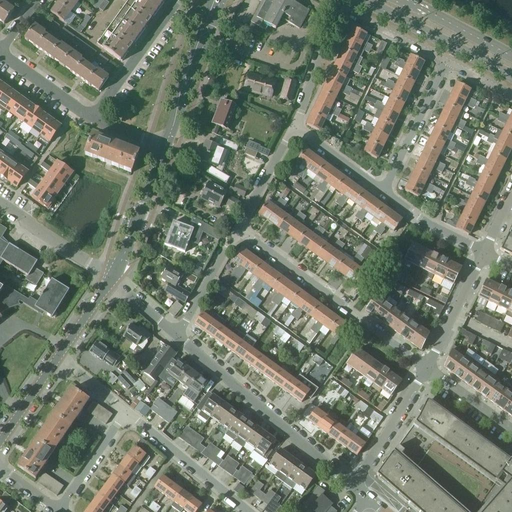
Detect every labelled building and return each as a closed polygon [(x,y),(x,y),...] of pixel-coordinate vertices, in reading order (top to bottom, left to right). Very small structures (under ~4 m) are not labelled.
[(58,3),(71,12),(78,2),(74,0),(57,0),(57,1),(59,2),(58,3)] [(158,9),(145,0),(128,0),(116,18),(140,35),(147,25),(148,26),(152,20),(151,19),(158,9)] [(145,0),(158,9),(164,0),(145,0)] [(299,28),(309,10),(290,0),(259,0),(259,1),(262,2),(251,22),(266,30),(268,25),(276,28),(281,18),(299,28)] [(101,5),(97,1),(93,7),(97,10),(98,9),(101,5)] [(9,7),(6,11),(1,8),(3,5),(0,3),(0,20),(2,22),(1,23),(4,25),(14,11),(9,7)] [(51,13),(64,22),(71,12),(58,3),(51,13)] [(132,45),(140,35),(116,18),(97,44),(121,62),(128,51),(129,52),(133,46),(132,45)] [(48,25),(56,31),(60,27),(51,21),(48,25)] [(34,45),(33,45),(53,60),(54,59),(59,63),(59,64),(62,66),(72,52),(67,48),(63,53),(59,50),(62,47),(43,34),(41,37),(37,34),(40,29),(35,25),(25,39),(28,41),(34,45)] [(354,28),(348,39),(371,49),(372,46),(367,44),(367,43),(363,41),(366,34),(354,28)] [(80,41),(77,39),(63,29),(59,34),(76,46),(80,41)] [(348,39),(343,49),(356,55),(359,49),(363,51),(369,53),(371,49),(348,39)] [(96,53),(80,41),(76,46),(93,58),(96,53)] [(376,53),(381,55),(387,44),(381,41),(376,53)] [(343,49),(338,60),(360,71),(362,67),(359,66),(362,59),(356,55),(343,49)] [(96,90),(99,92),(109,78),(98,70),(97,72),(80,60),(78,63),(73,60),(76,55),(72,52),(62,66),(64,68),(65,67),(70,71),(70,72),(90,86),(91,85),(96,89),(96,90)] [(105,66),(108,61),(100,55),(96,60),(105,66)] [(410,58),(406,67),(418,73),(424,62),(411,56),(410,58)] [(338,60),(333,71),(345,77),(349,69),(353,70),(352,72),(358,75),(360,71),(338,60)] [(398,68),(395,75),(401,77),(414,83),(418,73),(406,67),(402,65),(400,69),(398,68)] [(333,71),(327,82),(340,88),(343,82),(345,77),(333,71)] [(271,97),(275,82),(249,75),(245,90),(271,97)] [(401,77),(395,88),(408,94),(414,83),(401,77)] [(286,79),(281,99),(290,101),(296,82),(286,79)] [(327,82),(322,93),(335,99),(339,90),(340,88),(327,82)] [(458,83),(452,95),(475,106),(476,102),(470,99),(471,97),(467,95),(469,91),(470,89),(458,83)] [(395,88),(390,99),(403,105),(408,94),(395,88)] [(6,110),(17,95),(8,89),(0,99),(0,109),(4,113),(7,110),(6,110)] [(322,93),(317,103),(339,114),(341,110),(335,108),(335,107),(332,105),(335,99),(322,93)] [(15,116),(25,102),(17,95),(6,110),(7,110),(15,116)] [(452,95),(447,105),(459,111),(462,106),(466,108),(467,106),(473,109),(475,106),(452,95)] [(390,99),(385,109),(398,115),(403,105),(390,99)] [(227,130),(235,107),(221,101),(212,124),(227,130)] [(25,102),(15,116),(24,123),(34,108),(25,102)] [(317,103),(312,114),(324,120),(327,115),(331,117),(332,115),(338,117),(339,114),(317,103)] [(371,103),(369,107),(373,109),(380,112),(383,113),(380,120),(392,127),(398,115),(385,109),(382,108),(375,105),(371,103)] [(447,105),(442,116),(454,122),(459,111),(447,105)] [(34,108),(24,123),(32,129),(43,114),(34,108)] [(500,113),(499,117),(511,123),(511,114),(511,117),(507,114),(506,116),(500,113)] [(43,114),(32,129),(41,135),(52,121),(43,114)] [(312,114),(306,125),(319,131),(324,120),(312,114)] [(442,116),(437,127),(449,133),(454,135),(457,128),(472,135),(474,132),(464,127),(458,124),(454,122),(442,116)] [(511,123),(499,117),(497,121),(503,124),(503,122),(508,124),(504,132),(511,136),(511,123)] [(362,121),(360,124),(365,126),(371,130),(375,131),(387,137),(392,127),(380,120),(380,121),(376,119),(374,118),(371,125),(362,121)] [(39,138),(48,145),(61,127),(52,121),(41,135),(39,138)] [(437,127),(431,137),(444,143),(449,133),(437,127)] [(490,135),(488,139),(511,149),(511,146),(511,136),(504,132),(498,130),(494,137),(490,135)] [(375,131),(369,142),(382,148),(387,137),(375,131)] [(131,173),(139,153),(93,135),(85,155),(131,173)] [(483,136),(481,139),(492,145),(488,152),(493,154),(505,160),(511,149),(488,139),(483,136)] [(431,137),(426,148),(439,154),(443,146),(446,148),(446,149),(452,152),(454,148),(448,145),(444,143),(431,137)] [(230,178),(220,172),(229,149),(237,152),(239,145),(221,138),(218,145),(225,147),(225,149),(206,142),(199,160),(202,162),(201,164),(208,166),(209,164),(217,167),(216,170),(210,166),(207,172),(226,184),(230,178)] [(249,142),(246,148),(257,153),(260,146),(249,142)] [(355,146),(354,148),(364,153),(377,159),(382,148),(369,142),(366,149),(362,147),(356,144),(355,146)] [(246,148),(244,154),(255,158),(257,153),(246,148)] [(426,148),(421,159),(433,165),(435,162),(439,154),(426,148)] [(1,154),(0,155),(0,173),(12,157),(3,150),(1,154)] [(305,150),(297,161),(302,165),(299,169),(301,170),(304,172),(315,157),(305,150)] [(479,156),(478,160),(484,163),(488,165),(500,171),(505,160),(493,154),(489,161),(480,156),(479,156)] [(12,157),(0,173),(0,175),(8,181),(21,163),(12,157)] [(315,157),(304,172),(308,174),(310,171),(316,175),(324,164),(315,157)] [(421,159),(416,170),(428,176),(433,165),(421,159)] [(74,174),(66,168),(58,162),(53,170),(51,171),(67,183),(74,174)] [(21,163),(8,181),(17,188),(28,173),(30,169),(21,163)] [(316,175),(312,181),(319,186),(320,184),(322,185),(323,186),(326,182),(334,171),(324,164),(316,175)] [(487,167),(483,175),(495,181),(500,171),(488,165),(487,167)] [(416,170),(411,180),(423,186),(427,188),(433,191),(440,195),(441,191),(428,185),(424,184),(428,176),(416,170)] [(45,180),(61,192),(67,183),(51,171),(50,173),(45,180)] [(326,182),(323,186),(327,188),(326,188),(328,190),(331,186),(336,189),(344,178),(334,171),(326,182)] [(469,178),(467,181),(490,192),(495,181),(483,175),(478,184),(474,182),(475,180),(469,178)] [(344,178),(336,189),(340,192),(343,195),(345,197),(348,192),(353,185),(344,178)] [(40,187),(39,189),(54,200),(61,192),(45,180),(40,187)] [(411,180),(405,191),(418,197),(419,196),(423,186),(411,180)] [(467,181),(465,185),(471,188),(472,186),(476,188),(474,192),(472,197),(484,203),(490,192),(467,181)] [(210,182),(204,192),(201,198),(220,207),(228,191),(210,182)] [(293,188),(303,195),(306,190),(296,183),(293,188)] [(244,198),(247,190),(236,185),(233,193),(244,198)] [(343,200),(339,206),(340,206),(342,208),(348,199),(355,204),(363,193),(353,185),(348,192),(345,197),(343,200)] [(32,198),(48,209),(54,200),(39,189),(37,191),(32,198)] [(314,192),(309,199),(312,201),(314,199),(319,191),(316,189),(314,192)] [(319,191),(314,199),(319,203),(325,195),(323,194),(321,192),(319,191)] [(363,193),(355,204),(365,211),(373,200),(363,193)] [(227,204),(237,210),(241,203),(231,197),(227,204)] [(465,202),(463,206),(467,207),(479,214),(484,203),(472,197),(469,202),(465,200),(464,202),(465,202)] [(283,201),(279,206),(283,209),(289,200),(285,198),(283,201)] [(373,200),(365,211),(374,218),(383,207),(373,200)] [(267,202),(258,213),(269,221),(277,210),(275,208),(267,202)] [(466,210),(461,218),(474,224),(479,214),(467,207),(463,206),(462,208),(466,210)] [(383,207),(374,218),(384,225),(392,214),(391,213),(389,212),(383,207)] [(277,210),(269,221),(278,228),(286,216),(280,212),(277,210)] [(392,214),(384,225),(392,231),(394,232),(402,221),(392,214)] [(286,216),(278,228),(288,235),(296,224),(294,222),(286,216)] [(456,229),(468,235),(474,224),(461,218),(457,228),(456,229)] [(322,229),(307,249),(317,256),(325,245),(328,241),(321,236),(332,221),(329,219),(326,224),(322,229)] [(168,236),(165,245),(185,252),(185,253),(189,241),(197,244),(202,231),(210,235),(219,240),(219,241),(222,234),(213,229),(197,220),(193,230),(174,222),(171,230),(168,228),(165,235),(168,236)] [(306,231),(297,242),(307,249),(322,229),(326,224),(322,222),(319,227),(318,227),(315,232),(316,233),(313,236),(306,231)] [(0,224),(0,265),(3,261),(28,276),(29,277),(35,268),(38,262),(38,261),(16,248),(10,244),(7,241),(5,243),(1,240),(7,230),(8,229),(0,224)] [(296,224),(288,235),(297,242),(306,231),(299,226),(296,224)] [(503,246),(500,251),(509,255),(511,256),(511,253),(511,236),(509,234),(506,239),(506,241),(503,246)] [(325,245),(317,256),(326,263),(334,252),(337,248),(341,243),(338,241),(334,246),(335,247),(332,250),(325,245)] [(334,252),(326,263),(336,270),(344,259),(337,254),(340,251),(345,245),(341,243),(337,248),(334,252)] [(403,261),(400,266),(412,271),(414,266),(422,249),(412,244),(410,249),(407,256),(405,255),(405,256),(403,260),(403,261)] [(362,248),(357,254),(360,257),(365,250),(362,248)] [(234,274),(229,279),(233,281),(236,276),(251,256),(241,249),(233,260),(240,265),(238,267),(237,268),(234,274)] [(422,249),(414,266),(424,271),(432,254),(431,253),(424,250),(422,249)] [(344,259),(336,270),(345,277),(360,257),(357,254),(354,259),(347,255),(344,259)] [(424,271),(422,275),(431,280),(434,275),(442,259),(441,258),(434,255),(432,254),(424,271)] [(236,276),(233,281),(236,284),(240,278),(240,279),(244,273),(245,269),(252,274),(261,263),(251,256),(236,276)] [(360,257),(345,277),(355,284),(363,273),(356,268),(359,264),(359,265),(360,265),(363,260),(363,259),(360,257)] [(400,263),(393,259),(389,267),(396,271),(400,263)] [(442,259),(434,275),(443,280),(452,263),(451,263),(444,259),(442,259)] [(261,263),(252,274),(260,279),(257,282),(253,288),(256,290),(260,285),(262,281),(270,270),(261,263)] [(444,280),(440,287),(450,291),(453,285),(455,285),(457,281),(456,280),(459,273),(462,268),(461,268),(453,264),(452,263),(443,280),(444,280)] [(190,295),(176,286),(185,272),(176,267),(174,270),(168,266),(161,278),(169,283),(164,291),(185,303),(190,295)] [(28,276),(26,279),(37,286),(45,274),(35,268),(29,277),(28,276)] [(270,270),(262,281),(265,283),(272,288),(280,277),(270,270)] [(280,277),(272,288),(279,294),(282,295),(290,284),(280,277)] [(29,300),(25,305),(42,316),(44,313),(52,318),(70,290),(53,280),(44,294),(43,293),(42,294),(43,295),(38,302),(30,297),(29,300)] [(0,319),(1,318),(0,316),(0,314),(2,314),(4,312),(6,311),(9,309),(12,308),(14,307),(17,306),(20,305),(19,302),(19,301),(25,305),(29,300),(0,281),(0,319)] [(477,297),(488,302),(497,285),(495,284),(494,285),(486,281),(484,285),(480,292),(479,291),(477,297)] [(279,299),(275,304),(277,306),(278,306),(282,301),(284,297),(291,302),(299,291),(293,287),(290,284),(282,295),(279,299)] [(497,286),(497,285),(488,302),(498,307),(506,290),(504,289),(504,290),(497,286)] [(223,287),(218,293),(222,295),(226,290),(223,287)] [(252,288),(244,298),(248,301),(251,297),(256,290),(253,288),(252,288)] [(507,291),(506,290),(498,307),(507,311),(508,312),(511,302),(511,293),(507,291)] [(299,291),(291,302),(299,308),(296,311),(299,313),(301,309),(309,298),(299,291)] [(372,299),(373,300),(368,306),(366,310),(374,316),(373,316),(374,317),(385,302),(375,295),(372,299)] [(309,298),(301,309),(311,316),(319,305),(309,298)] [(394,309),(385,302),(374,317),(376,318),(383,322),(382,323),(383,323),(394,309)] [(431,307),(436,309),(434,313),(439,316),(444,307),(434,302),(431,307)] [(176,303),(168,312),(174,317),(182,307),(176,303)] [(270,316),(277,306),(275,304),(268,315),(270,316)] [(319,305),(311,316),(320,323),(328,312),(319,305)] [(394,309),(383,323),(385,325),(385,324),(391,329),(392,330),(403,315),(394,309)] [(320,323),(318,327),(321,329),(319,331),(325,336),(329,330),(330,331),(338,320),(328,312),(320,323)] [(480,324),(488,327),(492,318),(480,312),(478,317),(483,319),(480,324)] [(195,324),(205,332),(213,320),(215,318),(210,314),(208,316),(203,313),(195,324)] [(403,315),(392,330),(393,331),(394,330),(400,335),(400,336),(411,321),(403,315)] [(291,316),(284,324),(288,327),(291,323),(295,318),(291,316)] [(411,321),(400,336),(402,337),(409,341),(408,342),(409,343),(420,328),(423,324),(414,317),(411,321)] [(222,327),(213,320),(205,332),(214,339),(222,327)] [(338,320),(330,331),(340,338),(348,326),(347,326),(338,320)] [(214,339),(224,346),(235,330),(225,323),(222,327),(214,339)] [(151,335),(147,333),(148,332),(140,326),(137,329),(132,325),(124,336),(133,343),(129,349),(137,354),(140,354),(148,343),(147,340),(151,335)] [(309,339),(306,342),(310,345),(317,334),(319,331),(321,329),(318,327),(314,332),(309,339)] [(428,340),(430,335),(420,328),(409,343),(411,344),(411,343),(421,350),(424,345),(427,339),(428,340)] [(310,329),(305,336),(309,339),(314,332),(310,330),(310,329)] [(245,338),(235,330),(224,346),(234,353),(245,338)] [(285,332),(281,330),(277,335),(280,338),(279,339),(285,344),(291,337),(285,332)] [(234,353),(243,360),(252,349),(255,345),(245,338),(234,353)] [(114,367),(120,358),(98,342),(90,352),(103,361),(104,360),(114,367)] [(165,345),(144,373),(151,379),(154,381),(175,352),(165,345)] [(449,372),(451,373),(465,354),(453,345),(448,355),(449,355),(444,367),(450,371),(449,372)] [(261,356),(252,349),(243,360),(253,367),(261,356)] [(349,359),(345,364),(355,371),(366,356),(366,355),(365,356),(357,350),(354,354),(350,360),(349,359)] [(458,378),(460,379),(474,361),(465,354),(451,373),(452,374),(452,373),(459,378),(458,378)] [(315,364),(320,358),(316,355),(311,361),(315,364)] [(253,367),(263,374),(271,363),(261,356),(253,367)] [(355,371),(364,377),(375,362),(374,362),(368,358),(368,357),(366,356),(355,371)] [(323,361),(320,358),(315,364),(319,367),(323,361)] [(168,374),(179,381),(188,368),(178,361),(168,374)] [(483,367),(474,361),(460,379),(461,380),(461,379),(467,384),(467,385),(468,386),(480,371),(483,367)] [(377,363),(375,362),(364,377),(373,384),(384,369),(383,368),(383,369),(376,364),(377,363)] [(280,370),(271,363),(263,374),(272,381),(280,370)] [(272,381),(282,389),(291,377),(285,373),(288,369),(283,366),(280,370),(272,381)] [(480,371),(468,386),(469,386),(470,386),(476,390),(476,391),(477,392),(485,382),(488,377),(491,373),(483,367),(480,371)] [(179,381),(189,389),(198,376),(188,368),(179,381)] [(128,369),(117,379),(127,390),(138,380),(128,369)] [(373,384),(382,390),(393,375),(392,374),(391,375),(385,370),(386,370),(384,369),(373,384)] [(111,386),(117,378),(111,373),(104,380),(111,386)] [(484,397),(486,398),(500,380),(491,373),(488,377),(485,382),(477,392),(478,393),(479,392),(485,397),(484,397)] [(296,380),(291,377),(282,389),(292,396),(304,379),(299,375),(296,380)] [(394,376),(393,375),(382,390),(392,397),(395,393),(394,392),(398,386),(401,382),(394,377),(394,376)] [(198,396),(208,383),(198,376),(189,389),(198,396)] [(151,379),(147,385),(150,388),(155,381),(154,381),(151,379)] [(318,389),(304,379),(292,396),(302,403),(307,396),(311,399),(318,389)] [(505,390),(506,391),(506,390),(509,386),(500,380),(486,398),(487,399),(493,403),(493,404),(495,405),(505,390)] [(141,381),(135,387),(139,392),(146,386),(141,381)] [(53,415),(71,427),(89,401),(71,389),(64,400),(59,403),(60,405),(53,415)] [(502,410),(503,411),(511,399),(511,394),(506,390),(506,391),(505,390),(495,405),(496,405),(502,409),(502,410)] [(210,417),(211,417),(222,402),(213,396),(199,416),(207,422),(210,417)] [(136,399),(130,407),(134,409),(140,402),(138,401),(137,400),(136,399)] [(150,410),(156,414),(164,403),(158,399),(150,410)] [(511,399),(503,411),(504,412),(505,411),(511,416),(510,416),(511,417),(511,399)] [(378,475),(376,477),(389,484),(390,485),(399,496),(400,494),(401,495),(409,505),(411,504),(417,511),(511,511),(511,465),(510,464),(511,462),(500,456),(499,456),(499,455),(500,453),(487,447),(488,445),(475,438),(476,436),(464,430),(463,430),(465,428),(452,421),(453,419),(440,413),(439,412),(430,403),(430,402),(427,400),(424,407),(423,406),(418,412),(421,414),(418,419),(388,460),(386,459),(382,464),(384,466),(378,475)] [(91,415),(98,405),(93,402),(86,411),(91,415)] [(144,417),(150,410),(140,402),(134,410),(144,417)] [(231,409),(222,402),(211,417),(211,418),(210,419),(209,422),(210,425),(213,427),(216,426),(218,425),(219,423),(220,424),(231,409)] [(156,414),(163,420),(172,409),(164,403),(156,414)] [(91,415),(96,418),(103,408),(98,405),(91,415)] [(96,418),(101,421),(108,412),(103,408),(96,418)] [(318,427),(326,416),(316,408),(308,420),(316,426),(318,427)] [(163,420),(169,424),(177,413),(172,409),(163,420)] [(240,415),(231,409),(220,424),(229,430),(240,415)] [(106,425),(112,415),(113,415),(108,412),(101,421),(106,425)] [(374,412),(370,417),(379,424),(383,418),(374,412)] [(35,441),(54,453),(71,427),(53,415),(47,425),(41,428),(43,430),(35,441)] [(230,439),(233,442),(248,421),(240,415),(229,430),(225,435),(230,439)] [(326,416),(318,427),(321,430),(327,434),(336,423),(326,416)] [(242,448),(246,443),(257,427),(248,421),(233,442),(242,448)] [(346,430),(336,423),(327,434),(335,440),(337,442),(346,430)] [(350,424),(346,430),(337,442),(347,449),(356,437),(352,435),(356,429),(350,424)] [(266,434),(257,427),(246,443),(255,449),(266,434)] [(184,442),(190,446),(198,435),(193,430),(184,442)] [(272,451),(269,449),(275,440),(266,434),(255,449),(253,451),(265,460),(272,451)] [(365,444),(356,437),(347,449),(357,456),(365,444)] [(17,467),(36,480),(54,453),(35,441),(29,451),(24,454),(25,456),(17,467)] [(199,453),(204,447),(200,444),(196,450),(199,453)] [(129,455),(127,457),(139,465),(143,468),(150,458),(134,446),(129,455)] [(278,472),(289,456),(281,450),(269,465),(278,472)] [(287,478),(298,463),(289,456),(278,472),(275,477),(284,483),(287,478)] [(132,475),(139,465),(127,457),(126,458),(120,466),(132,475)] [(225,472),(234,478),(238,472),(236,470),(239,464),(233,460),(230,465),(225,472)] [(296,484),(307,469),(298,463),(287,478),(284,483),(292,489),(296,484)] [(115,474),(113,476),(125,484),(129,487),(136,477),(132,475),(120,466),(115,474)] [(241,483),(249,471),(242,466),(238,472),(234,478),(241,483)] [(316,475),(307,469),(296,484),(305,491),(316,475)] [(150,479),(153,475),(147,471),(144,475),(150,479)] [(38,483),(43,487),(49,477),(44,473),(38,483)] [(112,478),(106,486),(118,494),(125,484),(113,476),(112,478)] [(164,495),(173,483),(163,476),(154,488),(164,495)] [(54,480),(49,477),(43,487),(47,490),(54,480)] [(54,480),(47,490),(52,493),(59,483),(54,480)] [(64,487),(59,483),(52,493),(57,496),(64,487)] [(182,490),(173,483),(164,495),(174,502),(182,490)] [(239,485),(234,492),(239,495),(244,488),(239,485)] [(111,504),(118,494),(106,486),(103,491),(99,496),(111,504)] [(139,495),(141,491),(136,487),(133,490),(139,495)] [(298,511),(336,511),(337,511),(330,506),(332,504),(322,495),(325,492),(319,487),(298,511)] [(136,499),(139,495),(133,490),(130,494),(136,499)] [(181,511),(184,509),(192,498),(182,490),(174,502),(171,506),(178,511),(181,511)] [(98,497),(92,506),(101,511),(105,511),(111,504),(99,496),(98,497)] [(196,511),(202,505),(192,498),(184,509),(187,511),(196,511)] [(0,511),(5,511),(8,508),(0,501),(0,511)] [(152,511),(157,505),(153,502),(149,508),(152,511)]
